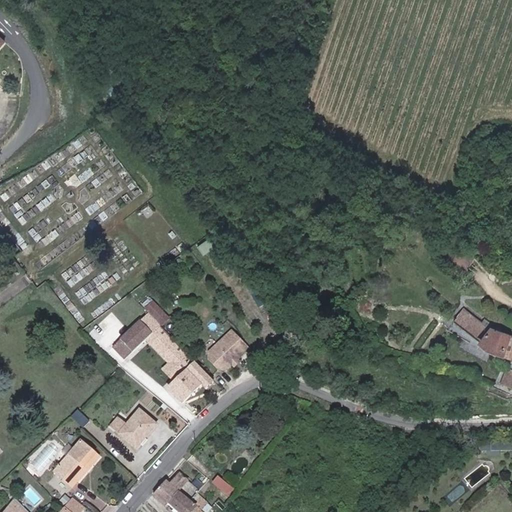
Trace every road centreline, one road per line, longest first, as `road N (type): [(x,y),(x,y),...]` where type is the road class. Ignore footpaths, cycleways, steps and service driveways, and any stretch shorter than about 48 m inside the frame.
road 1 (track): [(266,382),(297,331),(300,307),(260,181),(236,51),(214,0)]
road 2 (unclassified): [(511,427),(419,424),(304,386),(266,382)]
road 3 (residential): [(266,382),(240,389),(123,511)]
